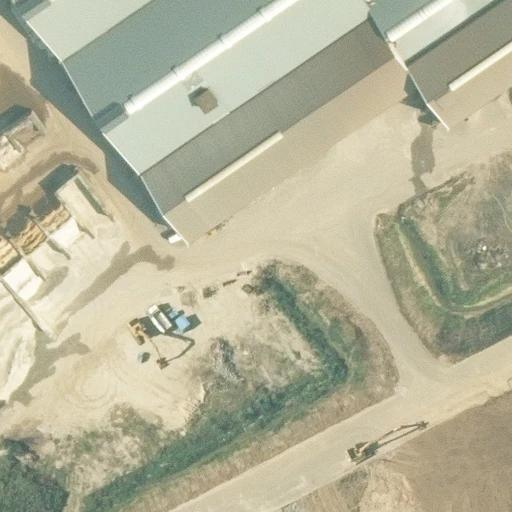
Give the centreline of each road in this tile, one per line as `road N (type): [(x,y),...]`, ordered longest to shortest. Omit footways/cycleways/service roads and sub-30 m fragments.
road 1 (track): [(511,367),(477,385),(422,373),(356,273),(314,247),(254,243),(208,254),(0,387)]
road 2 (motorway): [(511,215),(0,509)]
road 3 (motorway): [(86,511),(511,265)]
